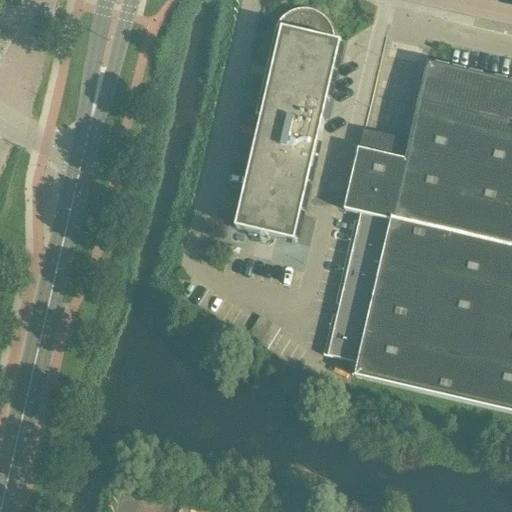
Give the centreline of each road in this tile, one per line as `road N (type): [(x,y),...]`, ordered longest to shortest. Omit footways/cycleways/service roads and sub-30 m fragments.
road 1 (unknown): [(252,0),(210,186),(205,254),(210,272),(234,284),(291,290),(308,286),(324,262),(395,0)]
road 2 (tertiary): [(1,511),(120,0)]
